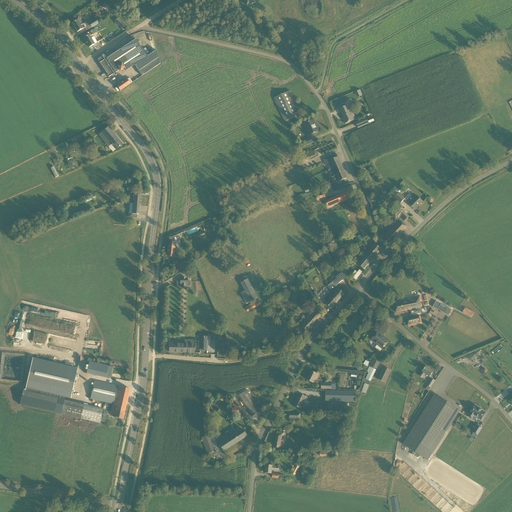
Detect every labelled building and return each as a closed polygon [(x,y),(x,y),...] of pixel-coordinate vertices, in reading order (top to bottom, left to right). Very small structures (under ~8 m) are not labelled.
[(78,17),(76,18),(73,20),(74,22),(72,23),(77,32),(85,28),(83,24),(78,17)] [(121,25),(123,24),(118,18),(114,21),(118,27),(121,25)] [(96,19),(88,23),(91,28),(99,24),(96,19)] [(94,44),(92,40),(89,37),(92,35),(90,32),(89,32),(85,35),(86,37),(84,38),(89,48),(94,44)] [(142,76),(160,64),(156,50),(147,57),(136,39),(106,59),(103,55),(102,56),(97,59),(100,63),(99,63),(100,63),(103,67),(102,68),(103,68),(106,72),(105,72),(105,73),(106,72),(109,77),(108,77),(109,77),(115,73),(117,75),(118,74),(117,72),(119,70),(120,71),(124,68),(126,71),(134,65),(138,71),(142,76)] [(132,82),(129,78),(127,80),(127,79),(117,86),(120,91),(130,84),(132,82)] [(285,122),(292,118),(297,116),(293,109),(297,107),(290,91),(286,93),(274,98),(285,122)] [(345,124),(350,122),(353,120),(349,111),(352,110),(349,103),(345,105),(346,106),(339,109),(344,119),(343,119),(345,124)] [(366,119),(356,123),(358,128),(368,124),(374,121),(373,120),(367,122),(366,119)] [(309,122),(304,124),(305,128),(307,128),(310,135),(313,134),(317,131),(319,131),(316,124),(314,120),(309,122)] [(116,149),(122,144),(108,127),(99,135),(108,146),(111,143),(116,149)] [(93,140),(83,148),(89,154),(93,151),(91,149),(94,147),(96,149),(98,147),(93,140)] [(81,145),(74,148),(76,153),(83,150),(81,145)] [(299,157),(301,163),(316,157),(314,151),(299,157)] [(330,169),(333,168),(341,165),(336,154),(323,160),(326,165),(328,165),(330,169)] [(67,162),(71,169),(76,167),(75,166),(78,164),(75,158),(67,162)] [(347,178),(341,165),(333,168),(330,169),(328,170),(331,178),(336,175),(339,182),(347,178)] [(405,199),(397,191),(399,188),(397,187),(395,189),(391,193),(401,203),(405,199)] [(349,192),(327,201),(330,206),(351,197),(349,192)] [(132,214),(135,214),(140,215),(141,195),(131,194),(130,203),(133,203),(132,214)] [(414,198),(411,195),(405,200),(408,204),(414,209),(418,205),(419,206),(423,202),(420,199),(417,196),(414,198)] [(393,212),(391,214),(395,218),(397,220),(399,218),(398,217),(398,216),(400,215),(400,214),(403,211),(399,207),(399,206),(396,201),(393,203),(397,208),(393,212)] [(103,218),(100,208),(94,210),(95,214),(93,215),(94,221),(103,218)] [(403,211),(400,214),(406,220),(409,217),(403,211)] [(102,220),(95,223),(98,229),(105,225),(102,220)] [(407,227),(403,224),(400,221),(392,229),(391,227),(388,230),(390,232),(387,235),(383,239),(389,244),(407,227)] [(172,257),(173,257),(175,247),(176,247),(177,242),(175,242),(173,238),(169,240),(169,241),(168,241),(168,246),(167,257),(172,257)] [(370,249),(377,255),(382,249),(375,244),(372,247),(370,249)] [(359,249),(356,253),(359,255),(362,258),(357,263),(360,266),(363,268),(365,270),(372,260),(377,255),(370,249),(365,254),(362,251),(359,249)] [(351,275),(356,279),(363,271),(360,269),(357,272),(355,271),(351,275)] [(337,279),(334,281),(337,285),(340,282),(342,281),(338,276),(336,278),(337,279)] [(180,281),(177,281),(177,286),(181,286),(181,285),(181,288),(186,288),(186,285),(186,286),(190,286),(190,281),(187,281),(187,278),(186,278),(181,278),(180,278),(180,281)] [(245,291),(240,293),(246,304),(257,298),(248,279),(240,283),(245,291)] [(334,281),(329,286),(332,291),(340,299),(344,294),(336,286),(337,285),(334,281)] [(273,291),(271,292),(266,294),(269,299),(276,295),(273,291)] [(330,299),(325,304),(328,306),(332,309),(340,299),(332,291),(329,294),(327,296),(330,299)] [(396,313),(401,312),(412,310),(412,309),(415,308),(415,309),(422,307),(421,303),(421,304),(420,303),(422,302),(421,296),(402,301),(403,302),(400,302),(400,300),(395,301),(395,303),(394,304),(396,313)] [(319,297),(316,299),(321,308),(324,306),(322,301),(319,297)] [(248,312),(261,305),(258,300),(253,303),(245,307),(248,312)] [(436,301),(433,307),(438,310),(441,304),(436,301)] [(322,315),(313,307),(308,313),(305,317),(303,315),(301,318),(305,322),(304,323),(301,321),(298,324),(306,332),(322,315)] [(471,318),(474,312),(465,307),(462,313),(471,318)] [(427,314),(426,308),(411,310),(412,316),(427,314)] [(413,325),(422,323),(420,316),(411,318),(406,319),(408,327),(413,325)] [(286,327),(267,333),(270,340),(288,334),(286,327)] [(382,349),(385,346),(388,342),(383,338),(384,337),(378,332),(375,336),(371,340),(382,349)] [(194,342),(188,341),(187,345),(175,344),(170,344),(170,352),(193,353),(194,342)] [(466,356),(468,361),(478,356),(476,351),(466,356)] [(78,368),(33,358),(26,388),(71,399),(78,368)] [(373,360),(370,366),(376,370),(380,363),(373,360)] [(104,365),(89,362),(86,373),(106,378),(109,364),(104,363),(104,365)] [(371,382),(376,370),(369,367),(367,371),(368,372),(367,373),(368,373),(365,379),(371,382)] [(383,367),(377,379),(385,383),(392,371),(383,367)] [(425,374),(429,377),(433,372),(426,367),(423,371),(420,375),(423,378),(425,374)] [(319,381),(317,380),(320,373),(316,371),(315,373),(311,371),(309,375),(306,380),(311,382),(313,383),(313,382),(317,384),(319,381)] [(428,386),(426,389),(425,390),(428,391),(430,388),(435,381),(431,379),(427,386),(428,386)] [(94,381),(90,398),(113,404),(113,405),(117,406),(114,418),(123,420),(130,389),(125,388),(94,381)] [(248,393),(249,392),(248,390),(246,391),(238,396),(252,417),(259,412),(260,411),(248,393)] [(17,405),(76,417),(76,419),(100,423),(103,408),(20,391),(17,405)] [(330,391),(327,391),(326,391),(325,402),(356,402),(356,391),(330,391)] [(301,406),(305,408),(310,410),(310,411),(318,411),(318,405),(307,405),(303,403),(306,397),(304,396),(299,394),(294,405),(300,409),(301,406)] [(435,394),(402,445),(428,461),(460,410),(435,394)] [(468,417),(472,419),(473,417),(475,416),(481,420),(486,413),(482,410),(479,408),(475,406),(470,413),(470,414),(468,417)] [(477,435),(482,428),(478,425),(473,433),(477,435)] [(223,452),(242,439),(247,436),(242,429),(231,436),(228,432),(215,440),(223,452)] [(274,448),(278,449),(279,448),(281,436),(284,437),(284,433),(277,431),(274,448)] [(201,437),(207,454),(214,451),(208,434),(201,437)] [(271,474),(271,470),(279,471),(279,467),(275,466),(266,465),(265,473),(271,474)]
